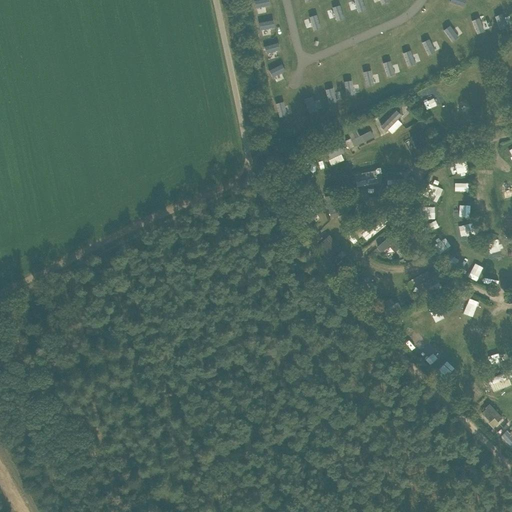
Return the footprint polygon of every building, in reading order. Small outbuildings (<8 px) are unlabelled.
[(468,69),(463,71),(467,81),(472,79),(468,69)] [(451,93),(458,90),(454,80),(447,83),(451,93)] [(425,111),(435,106),(431,98),(421,103),(425,111)] [(396,119),(399,115),(393,110),(379,125),(391,136),(402,124),(396,119)] [(355,127),(346,131),(349,139),(346,140),(349,148),(373,138),(369,130),(358,134),(355,127)] [(321,153),(323,161),(329,159),(331,165),(343,161),(340,153),(341,153),(336,136),(325,140),(329,150),(321,153)] [(353,173),(355,186),(384,182),(382,169),(353,173)] [(488,183),(477,182),(477,191),(488,191),(488,183)] [(308,203),(303,206),(315,221),(319,218),(308,203)] [(492,203),(476,203),(477,212),(492,211),(492,203)] [(355,227),(363,241),(383,230),(375,216),(355,227)] [(327,260),(341,249),(330,234),(316,245),(327,260)] [(379,250),(387,245),(384,241),(376,245),(379,250)] [(349,275),(356,265),(345,256),(337,266),(349,275)] [(368,297),(377,287),(364,275),(355,285),(368,297)] [(462,307),(473,312),(477,303),(466,298),(462,307)] [(486,378),(492,392),(510,385),(504,371),(486,378)] [(500,436),(511,448),(511,429),(509,433),(506,430),(500,436)]
